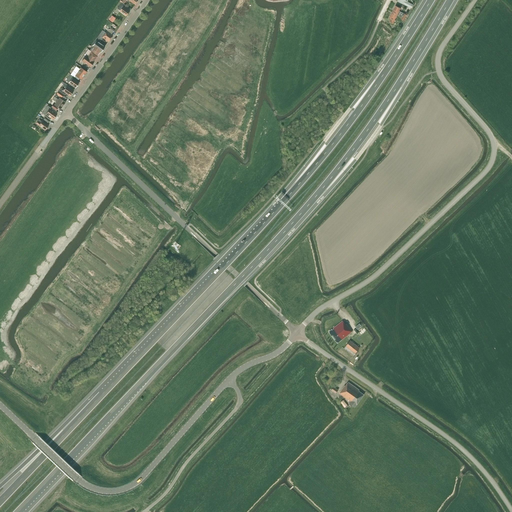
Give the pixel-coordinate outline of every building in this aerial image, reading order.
[(398,0),(397,1),(399,2),(398,5),(402,7),(402,6),(406,8),(407,6),(411,8),(413,5),(407,2),(407,0),(398,0)] [(126,6),(122,3),(118,9),(120,11),(127,16),(130,11),(125,7),(126,6)] [(395,5),(392,12),(397,14),(402,17),(405,18),(406,15),(399,11),(401,8),(395,5)] [(389,18),(391,19),(389,22),(393,24),(395,20),(397,14),(392,12),(389,18)] [(108,29),(106,33),(102,30),(96,38),(101,41),(103,38),(108,42),(113,35),(111,34),(113,32),(114,30),(111,27),(109,29),(108,29)] [(101,52),(105,47),(99,43),(101,41),(96,38),(92,44),(93,45),(91,47),(92,47),(91,49),(90,50),(97,56),(100,51),(101,52)] [(95,60),(96,59),(97,58),(97,57),(91,52),(87,57),(85,56),(82,61),(90,67),(94,62),(93,62),(95,60)] [(82,78),(83,77),(86,72),(81,68),(77,74),(73,71),(71,74),(74,77),(74,78),(78,80),(79,79),(81,80),(81,79),(82,78)] [(68,78),(66,80),(66,81),(68,83),(75,87),(77,85),(78,84),(78,83),(79,82),(72,78),(73,77),(70,75),(68,78)] [(67,85),(64,83),(63,84),(63,85),(61,89),(60,89),(56,94),(61,97),(63,95),(64,96),(66,93),(70,96),(73,91),(67,86),(67,85)] [(60,109),(65,102),(60,98),(58,100),(54,97),(52,99),(56,103),(54,105),(60,109)] [(53,119),(57,113),(50,108),(51,108),(48,106),(47,107),(42,113),(45,115),(46,114),(53,119)] [(39,120),(36,123),(39,125),(39,126),(45,130),(48,125),(42,121),(41,122),(39,120)] [(332,330),(329,332),(338,343),(352,332),(346,324),(345,324),(343,321),(333,328),(334,329),(332,330)] [(360,348),(350,340),(344,348),(353,356),(360,348)] [(359,390),(348,382),(345,386),(339,393),(351,401),(349,404),(355,408),(356,405),(364,395),(359,391),(359,390)] [(340,402),(344,407),(345,407),(346,409),(348,406),(343,400),(340,402)]
